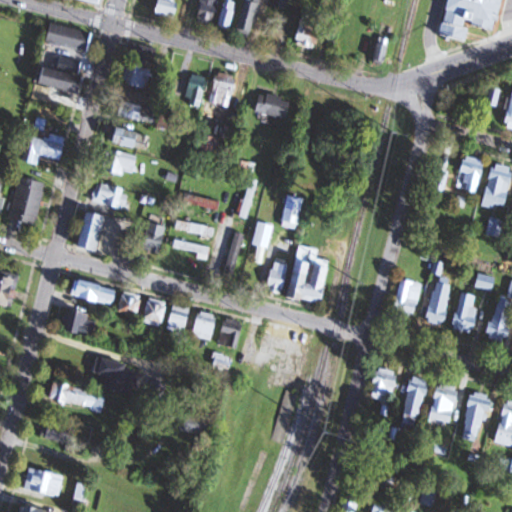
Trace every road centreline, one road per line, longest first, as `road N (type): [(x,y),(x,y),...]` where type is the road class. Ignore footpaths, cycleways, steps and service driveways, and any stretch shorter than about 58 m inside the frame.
road 1 (residential): [(511,371),(0,242)]
road 2 (residential): [(0,481),(116,23)]
road 3 (residential): [(324,511),(423,123),(416,80)]
road 4 (secondary): [(353,83),(24,0)]
road 5 (residential): [(10,441),(112,463),(143,458),(168,434)]
road 6 (secondary): [(511,45),(393,86),(353,83)]
